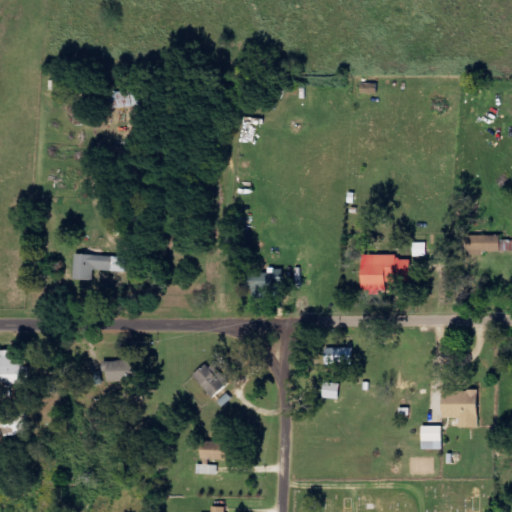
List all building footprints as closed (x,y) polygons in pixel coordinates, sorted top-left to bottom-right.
[(151,107),(151,92),(111,93),(112,108),(151,107)] [(502,235),(466,236),(466,253),(511,252),(511,243),(502,244),(502,235)] [(428,243),(416,243),(416,257),(429,256),(428,243)] [(96,270),(113,271),(113,256),(76,255),(75,277),(96,278),(96,270)] [(412,260),(398,260),(398,255),(362,255),(363,290),(372,290),(372,293),(388,293),(388,282),(412,282),(412,260)] [(269,273),(247,273),(246,288),(284,289),(284,269),(269,268),(269,273)] [(325,348),(325,365),(355,364),(354,348),(325,348)] [(0,385),(28,385),(28,366),(21,367),(21,357),(0,357),(0,385)] [(136,361),(107,361),(107,382),(137,381),(136,361)] [(231,385),(211,361),(194,375),(214,399),(231,385)] [(479,428),(480,391),(442,391),(442,418),(461,418),(460,427),(479,428)] [(423,426),(423,450),(443,450),(443,426),(423,426)] [(214,443),(201,442),(200,459),(226,460),(226,451),(214,450),(214,443)] [(207,465),(198,464),(198,474),(218,475),(219,465),(207,465)]
